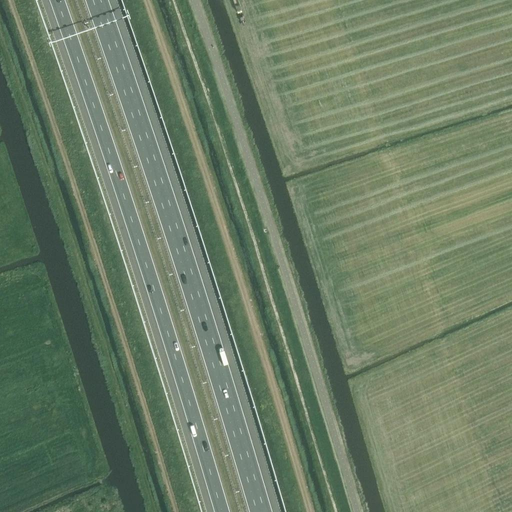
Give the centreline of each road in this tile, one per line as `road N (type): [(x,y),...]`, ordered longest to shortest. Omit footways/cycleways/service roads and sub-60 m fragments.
road 1 (track): [(9,0),(176,511)]
road 2 (motorway): [(260,511),(96,0)]
road 3 (track): [(310,511),(146,0)]
road 4 (motorway): [(56,0),(219,511)]
road 5 (unknown): [(333,511),(171,0)]
